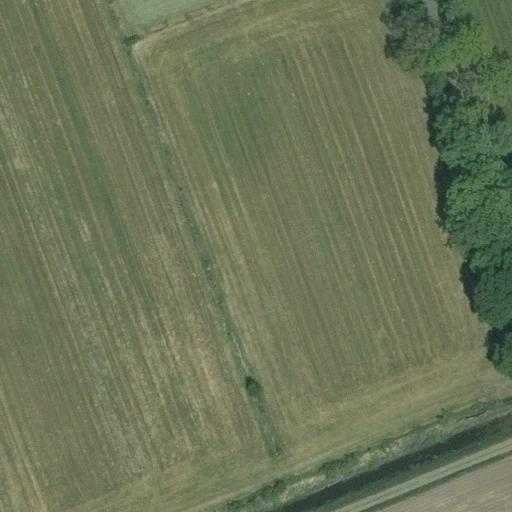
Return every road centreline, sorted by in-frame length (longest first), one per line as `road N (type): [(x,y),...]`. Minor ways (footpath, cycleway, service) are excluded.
road 1 (unclassified): [(511,232),(427,0)]
road 2 (unclassified): [(335,511),(511,440)]
